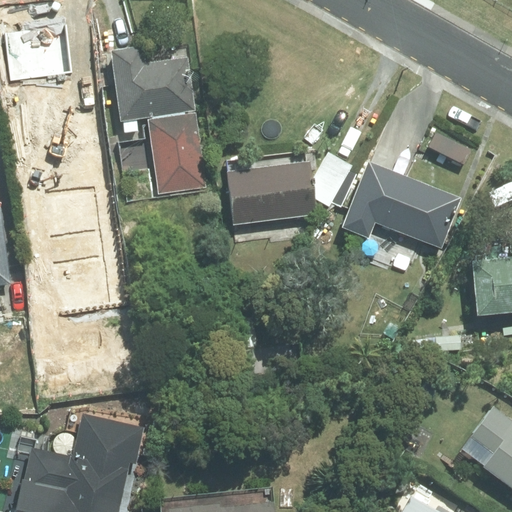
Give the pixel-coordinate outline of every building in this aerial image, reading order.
[(159,193),(206,186),(189,57),(145,63),(143,46),(113,49),(122,121),(149,117),(159,193)] [(21,67),(22,72),(9,74),(12,104),(25,103),(29,146),(106,139),(101,87),(55,92),(52,64),(21,67)] [(461,197),(369,160),(342,227),(368,238),(375,221),(440,248),(461,197)] [(313,189),(310,161),(226,171),(232,224),(316,214),(314,191),(330,201),(345,174),(327,164),(313,189)] [(33,175),(34,196),(61,195),(60,174),(33,175)] [(0,285),(14,284),(3,206),(0,206),(0,285)] [(511,256),(475,259),(479,315),(511,311),(511,256)] [(257,317),(236,319),(241,371),(265,369),(263,349),(260,349),(257,317)] [(437,352),(463,349),(461,335),(436,339),(437,352)] [(416,354),(432,351),(430,339),(413,341),(416,354)] [(511,487),(511,418),(495,405),(472,435),(495,453),(484,467),(511,487)] [(119,511),(137,428),(73,415),(64,458),(24,450),(11,511),(119,511)] [(438,511),(411,497),(401,511),(438,511)] [(169,511),(276,511),(276,503),(223,508),(223,503),(169,509),(169,511)]
